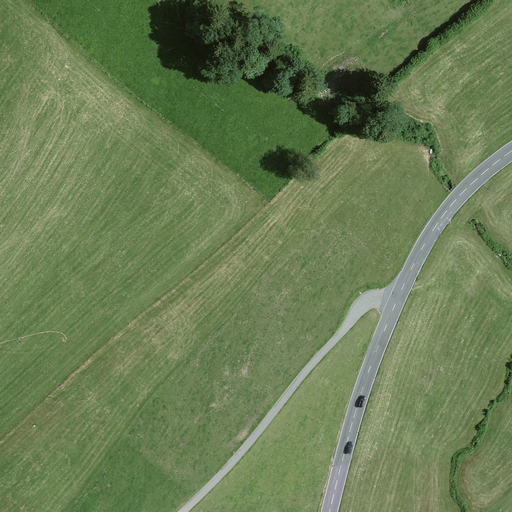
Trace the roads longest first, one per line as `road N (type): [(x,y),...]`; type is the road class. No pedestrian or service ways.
road 1 (unclassified): [(397,301),(367,301),(182,511)]
road 2 (primary): [(397,301),(361,393),(330,511)]
road 3 (primary): [(511,151),(441,217),(397,301)]
